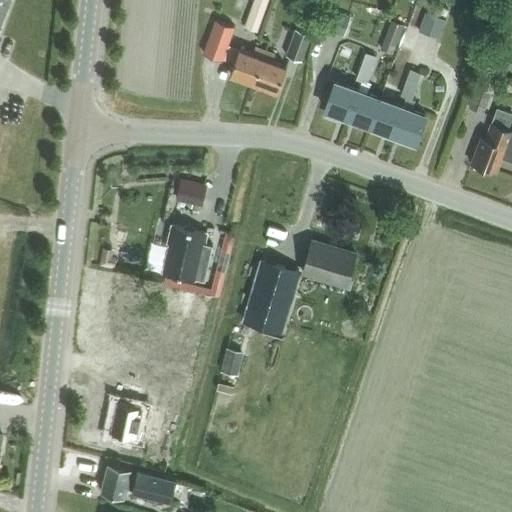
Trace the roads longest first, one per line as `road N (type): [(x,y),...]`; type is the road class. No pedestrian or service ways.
road 1 (unclassified): [(511,222),(294,143),(77,130)]
road 2 (tertiary): [(36,511),(77,130)]
road 3 (tertiary): [(77,130),(90,0)]
